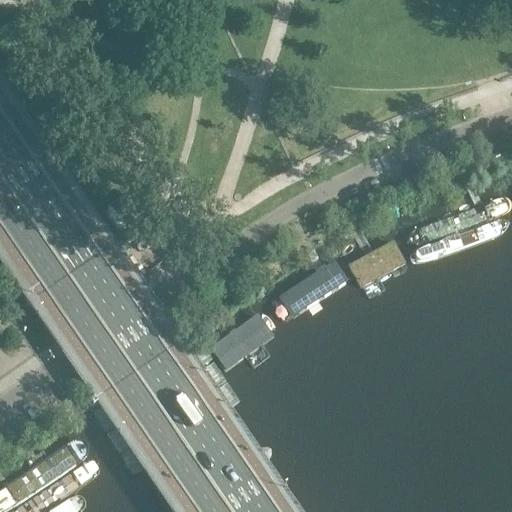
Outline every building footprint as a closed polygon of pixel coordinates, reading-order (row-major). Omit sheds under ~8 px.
[(418,247),(420,247),(506,215),(507,214),(508,213),(509,212),(510,211),(511,209),(511,208),(511,206),(511,204),(511,203),(510,201),(509,200),(507,199),(506,198),(505,198),(503,197),(501,197),(500,198),(498,198),(482,204),(473,207),(414,229),(412,231),(410,234),(408,236),(406,238),(404,241),(403,244),(405,245),(407,246),(410,247),(412,247),(415,247),(418,247)] [(416,268),(418,268),(500,237),(502,236),(504,234),(505,233),(506,231),(508,229),(509,227),(509,225),(510,222),(507,222),(505,221),(502,221),(500,220),(497,220),(494,220),(413,252),(412,253),(411,254),(410,255),(409,257),(409,258),(409,260),(409,261),(409,263),(410,264),(411,265),(412,266),(413,267),(415,268),(416,268)] [(347,269),(360,292),(363,291),(379,282),(406,268),(393,244),(373,255),(365,259),(347,269)] [(273,304),(286,324),(309,309),(319,303),(348,284),(335,264),(323,272),(316,276),(273,304)] [(209,350),(225,374),(246,360),(263,349),(275,341),(259,316),(209,350)] [(0,511),(6,511),(87,461),(88,460),(89,458),(89,456),(90,454),(90,452),(89,451),(89,449),(88,447),(87,446),(86,444),(84,443),(83,442),(81,441),(79,441),(77,441),(75,441),(74,442),(72,443),(0,492),(0,511)] [(47,511),(94,482),(96,479),(98,477),(99,474),(101,471),(102,468),(103,465),(97,464),(95,464),(92,464),(90,464),(85,466),(13,511),(47,511)]
